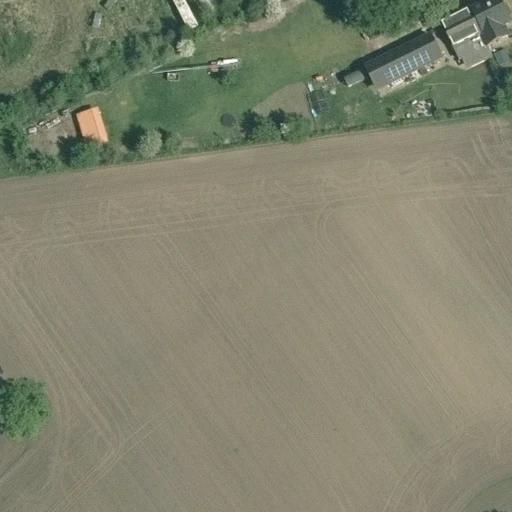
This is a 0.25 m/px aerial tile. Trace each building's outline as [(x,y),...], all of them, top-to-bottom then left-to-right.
[(185,0),(174,0),(194,33),(202,28),(185,0)] [(380,36),(425,13),(418,0),(411,0),(382,15),(383,17),(373,22),(380,36)] [(500,0),(493,0),(473,10),(474,11),(441,27),(458,61),(467,57),(468,59),(472,60),(479,57),(480,53),(479,51),(488,47),(488,48),(510,37),(505,27),(511,23),(510,20),(511,19),(511,18),(511,14),(509,10),(506,8),(505,9),(500,0)] [(430,34),(363,68),(377,94),(443,60),(430,34)] [(505,51),(493,56),(498,67),(509,62),(505,51)] [(76,117),(85,151),(106,144),(97,110),(76,117)]
